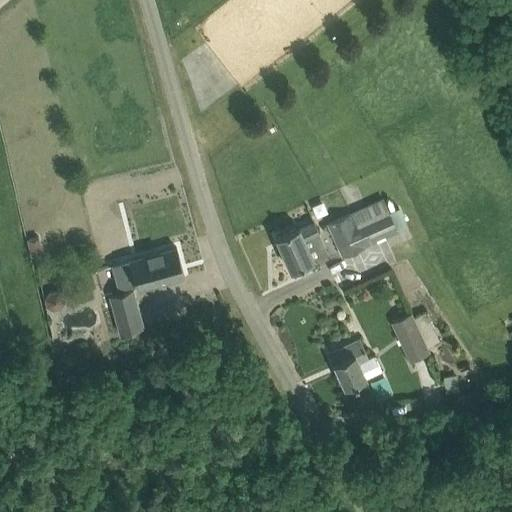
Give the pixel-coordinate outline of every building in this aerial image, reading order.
[(398,228),(383,197),(328,223),(343,254),(398,228)] [(291,269),(300,265),(314,259),(304,239),(320,232),(314,220),(299,227),(299,225),(276,235),(291,269)] [(43,253),(39,235),(27,238),(31,255),(43,253)] [(177,246),(129,259),(111,264),(118,287),(135,282),(137,287),(184,274),(177,246)] [(144,326),(133,288),(110,294),(120,333),(144,326)] [(64,301),(62,293),(55,289),(47,291),(43,298),(45,306),(52,310),(60,308),(64,301)] [(391,320),(410,359),(442,344),(427,310),(414,316),(411,310),(391,320)] [(354,383),(354,382),(358,381),(357,380),(366,375),(360,361),(369,357),(359,337),(329,351),(345,386),(354,381),(354,383)] [(459,389),(456,375),(442,378),(445,392),(459,389)]
